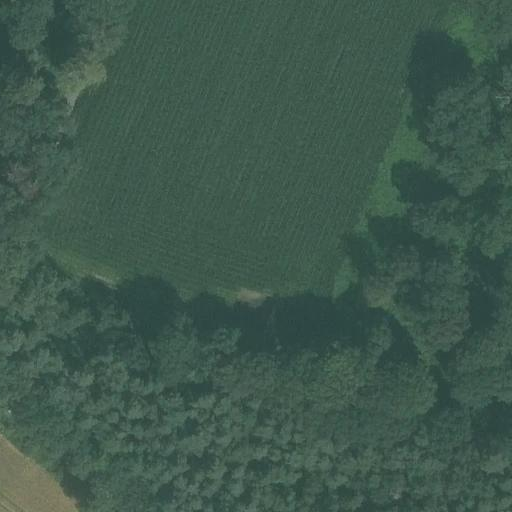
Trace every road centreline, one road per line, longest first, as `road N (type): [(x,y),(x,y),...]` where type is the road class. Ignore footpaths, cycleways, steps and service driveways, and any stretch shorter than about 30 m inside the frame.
road 1 (track): [(0,247),(127,0)]
road 2 (unclassified): [(117,511),(0,410)]
